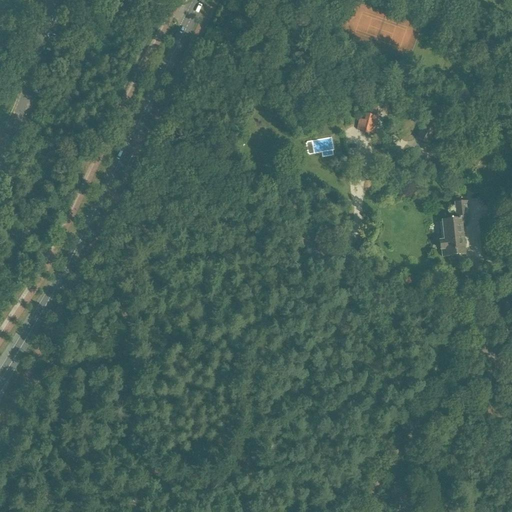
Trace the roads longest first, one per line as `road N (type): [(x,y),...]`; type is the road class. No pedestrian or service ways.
road 1 (secondary): [(0,379),(123,152)]
road 2 (secondary): [(123,152),(200,0)]
road 3 (track): [(434,396),(363,511)]
